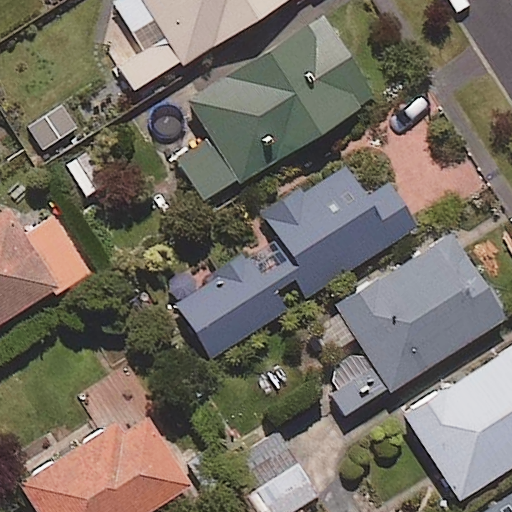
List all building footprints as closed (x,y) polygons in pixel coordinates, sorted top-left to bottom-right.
[(115,65),(133,95),(290,0),(111,0),(141,49),(115,65)] [(286,154),(290,161),(364,115),(360,108),(374,99),(323,17),(189,101),(212,139),(178,161),(205,204),(286,154)] [(366,200),(342,163),(255,219),(269,242),(172,305),(209,361),(417,227),(390,184),(366,200)] [(0,216),(0,325),(52,293),(56,300),(90,278),(52,218),(22,237),(7,212),(0,216)] [(313,363),(348,419),(505,321),(451,234),(310,322),(329,353),(313,363)] [(511,346),(403,415),(458,502),(511,468),(511,346)] [(152,511),(191,488),(141,408),(19,485),(36,511),(152,511)] [(317,496),(295,460),(245,492),(257,511),(301,511),(299,508),(317,496)] [(511,511),(511,496),(486,511),(511,511)]
